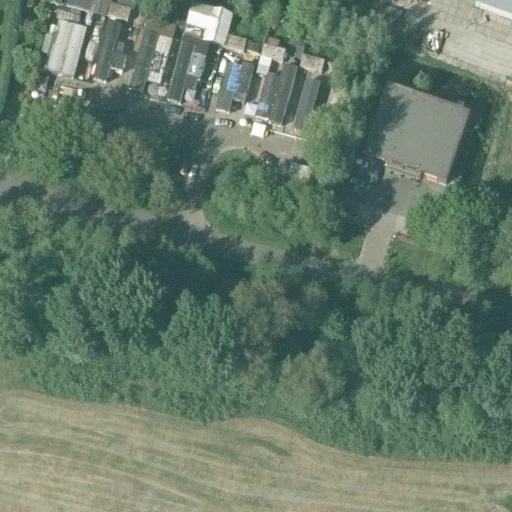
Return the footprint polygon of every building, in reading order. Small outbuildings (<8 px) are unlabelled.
[(89,15),(92,3),(81,0),(69,0),(67,9),(89,15)] [(93,0),(92,3),(89,15),(105,19),(108,7),(110,0),(93,0)] [(511,0),(477,0),(475,8),(511,21),(511,0)] [(130,13),(108,7),(105,19),(127,25),(130,13)] [(191,8),(185,30),(204,35),(201,46),(224,52),(224,50),(227,39),(232,20),(191,8)] [(60,9),(56,24),(77,30),(81,14),(60,9)] [(169,23),(147,17),(144,29),(166,35),(169,23)] [(91,81),(105,85),(108,71),(120,75),(124,58),(120,57),(123,47),(115,45),(120,27),(106,23),(91,81)] [(48,30),(43,47),(52,49),(45,74),(72,81),(86,33),(58,26),(58,27),(50,25),(48,30)] [(145,84),(158,88),(172,41),(143,33),(126,92),(141,96),(145,84)] [(227,39),(224,50),(243,55),(244,54),(246,46),(246,44),(227,39)] [(165,103),(179,107),(183,92),(193,95),(196,83),(198,84),(207,52),(181,45),(165,103)] [(246,46),(244,54),(257,57),(259,49),(246,46)] [(285,54),(263,48),(260,60),(282,66),(285,54)] [(324,64),(302,58),(299,70),(321,76),(324,64)] [(214,112),(227,116),(231,102),(242,105),(253,68),(241,65),(240,69),(226,65),(214,112)] [(296,70),(282,67),(279,81),(265,77),(253,119),(267,122),(266,125),(280,128),(296,70)] [(320,85),(306,81),(292,132),(306,136),(320,85)] [(403,176),(427,104),(386,90),(362,159),(387,168),(386,170),(403,176)] [(469,118),(427,104),(403,176),(420,181),(421,179),(445,188),(469,118)]
